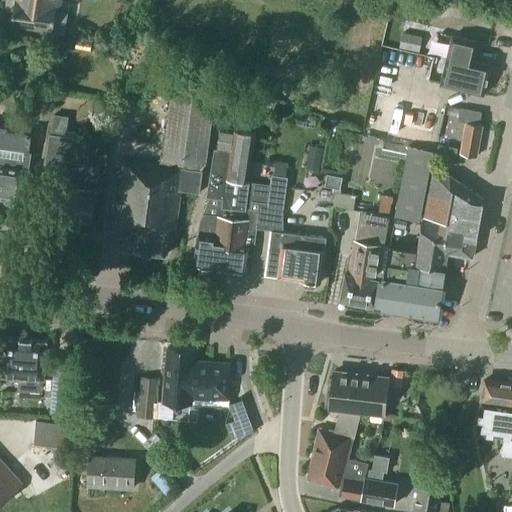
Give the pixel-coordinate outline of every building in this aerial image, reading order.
[(64,33),(67,13),(56,11),(57,0),(15,0),(11,25),(52,31),(64,33)] [(419,51),(422,36),(403,32),(399,47),(419,51)] [(484,94),(490,65),(461,58),(459,67),(445,63),(440,83),(484,94)] [(115,226),(133,228),(130,250),(173,256),(175,238),(168,237),(169,228),(176,229),(181,190),(199,192),(204,161),(206,161),(216,87),(173,82),(164,154),(161,154),(160,164),(124,159),(115,226)] [(383,94),(374,134),(395,138),(403,98),(383,94)] [(429,150),(438,109),(405,102),(396,143),(409,146),(429,150)] [(477,156),(482,124),(480,124),(482,112),(460,108),(458,120),(466,122),(460,153),(477,156)] [(81,132),(66,130),(68,116),(54,114),(46,178),(59,180),(54,215),(72,218),(71,222),(92,225),(100,166),(88,164),(89,154),(78,153),(81,132)] [(28,151),(31,133),(7,130),(7,127),(0,125),(0,197),(6,198),(6,200),(24,203),(29,169),(28,169),(31,151),(28,151)] [(250,181),(248,181),(256,132),(221,126),(218,149),(215,148),(207,196),(210,196),(201,221),(199,232),(198,231),(194,264),(246,271),(249,248),(254,248),(257,228),(259,210),(251,209),(252,201),(268,203),(271,184),(250,181)] [(318,172),(323,148),(310,145),(306,169),(318,172)] [(433,151),(429,150),(409,146),(395,215),(419,221),(433,151)] [(288,177),(286,176),(288,162),(275,161),(273,174),(272,174),(271,184),(268,203),(268,206),(282,208),(283,208),(288,177)] [(476,240),(484,198),(450,175),(432,172),(423,217),(444,220),(458,222),(455,237),(476,240)] [(340,188),(342,176),(327,173),(325,185),(340,188)] [(333,206),(353,209),(355,196),(336,192),(333,206)] [(384,246),(389,216),(393,196),(382,194),(378,213),(361,210),(356,240),(355,240),(350,274),(346,273),(341,299),(375,306),(388,247),(384,246)] [(283,231),(282,208),(268,206),(268,203),(252,201),(251,209),(259,210),(257,228),(272,230),(283,231)] [(473,256),(476,240),(455,237),(458,222),(444,220),(443,224),(423,221),(418,251),(416,266),(445,270),(448,252),(473,256)] [(279,274),(278,275),(301,279),(301,280),(320,282),(326,237),(283,231),(272,230),(267,273),(279,274)] [(416,266),(418,251),(389,246),(388,247),(375,306),(438,316),(445,270),(416,266)] [(44,378),(46,342),(3,339),(0,375),(20,376),(19,394),(41,395),(42,378),(44,378)] [(195,360),(196,349),(167,347),(163,400),(191,403),(192,396),(229,398),(231,363),(195,360)] [(68,414),(72,359),(55,357),(54,379),(44,378),(42,378),(41,395),(52,396),(51,413),(68,414)] [(361,410),(384,413),(388,377),(334,371),(331,407),(342,408),(342,407),(361,410)] [(391,371),(390,386),(401,388),(403,372),(391,371)] [(154,417),(159,377),(142,376),(138,416),(154,417)] [(511,403),(511,382),(485,379),(482,399),(511,403)] [(511,405),(482,400),(477,433),(504,436),(502,454),(511,455),(511,405)] [(403,404),(401,416),(421,419),(419,406),(403,404)] [(355,437),(361,410),(342,407),(342,408),(335,432),(319,428),(308,478),(341,486),(339,495),(361,499),(365,478),(368,462),(349,458),(354,437),(355,437)] [(67,441),(68,417),(38,416),(37,439),(67,441)] [(166,444),(156,434),(152,438),(163,448),(166,444)] [(398,482),(382,479),(384,471),(387,471),(390,456),(375,454),(372,469),(369,468),(368,479),(365,478),(361,499),(393,504),(398,482)] [(133,487),(135,459),(90,456),(88,484),(133,487)] [(0,503),(23,483),(0,457),(0,503)] [(438,511),(442,490),(419,485),(413,511),(438,511)]
